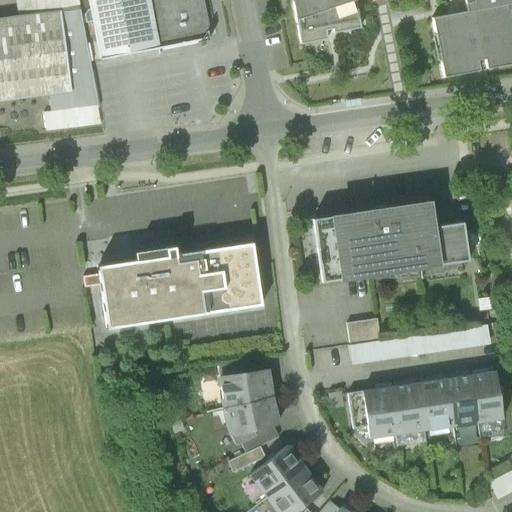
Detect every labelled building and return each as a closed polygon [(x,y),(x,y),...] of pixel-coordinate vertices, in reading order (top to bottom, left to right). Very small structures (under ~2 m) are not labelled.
[(15,0),(19,17),(0,19),(0,102),(48,96),(50,112),(43,113),(45,132),(101,125),(90,67),(76,0),(15,0)] [(89,0),(101,60),(159,49),(181,45),(206,40),(198,0),(89,0)] [(291,0),(300,45),(327,40),(325,32),(332,30),(333,34),(360,29),(354,0),(448,0),(451,15),(431,19),(443,78),(478,71),(476,61),(484,60),(486,70),(511,64),(511,15),(510,5),(511,4),(511,2),(511,0),(291,0)] [(439,266),(433,228),(429,203),(312,221),(321,284),(439,266)] [(433,228),(439,266),(468,262),(462,223),(433,228)] [(135,262),(97,267),(107,329),(261,306),(252,244),(175,255),(174,248),(134,254),(135,262)] [(346,324),(349,346),(379,341),(376,320),(346,324)] [(349,346),(352,366),(489,345),(486,326),(379,341),(349,346)] [(217,366),(219,378),(244,375),(243,362),(217,366)] [(244,375),(219,378),(223,409),(270,398),(266,371),(244,375)] [(494,372),(470,376),(477,424),(501,419),(499,406),(502,405),(499,387),(496,387),(494,372)] [(452,427),(477,424),(470,376),(445,380),(452,427)] [(423,431),(452,427),(445,380),(416,384),(423,431)] [(416,384),(391,388),(395,411),(391,411),(395,435),(423,431),(416,384)] [(395,411),(391,388),(346,395),(352,430),(366,428),(368,439),(395,435),(391,411),(395,411)] [(341,394),(328,396),(330,410),(343,409),(341,394)] [(277,426),(270,398),(223,409),(230,437),(253,431),(271,427),(277,426)] [(253,431),(254,437),(240,443),(245,454),(259,447),(277,439),(271,427),(253,431)] [(254,437),(253,431),(230,437),(234,446),(240,443),(254,437)] [(245,454),(227,463),(232,474),(264,458),(259,447),(245,454)] [(249,476),(266,499),(304,470),(287,447),(249,476)] [(304,470),(266,499),(275,511),(295,511),(321,492),(304,470)] [(511,492),(511,470),(490,482),(499,499),(511,492)] [(429,474),(418,475),(418,487),(430,486),(429,474)] [(328,502),(320,511),(338,511),(339,511),(338,511),(328,502)]
